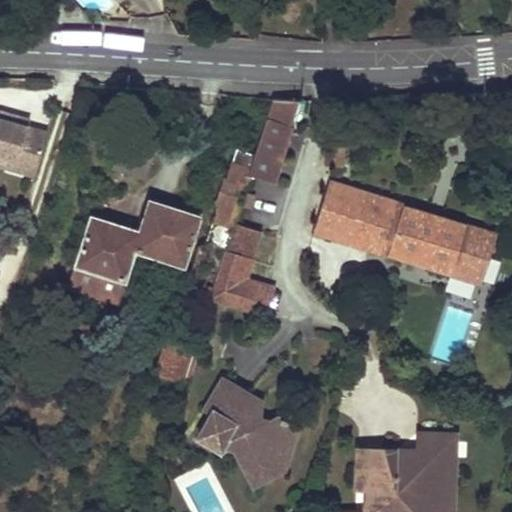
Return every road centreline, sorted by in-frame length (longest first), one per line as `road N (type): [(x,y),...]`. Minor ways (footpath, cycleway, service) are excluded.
road 1 (secondary): [(0,50),(315,68),(511,57)]
road 2 (unknown): [(348,67),(291,235),(292,269),(303,290),(351,327)]
